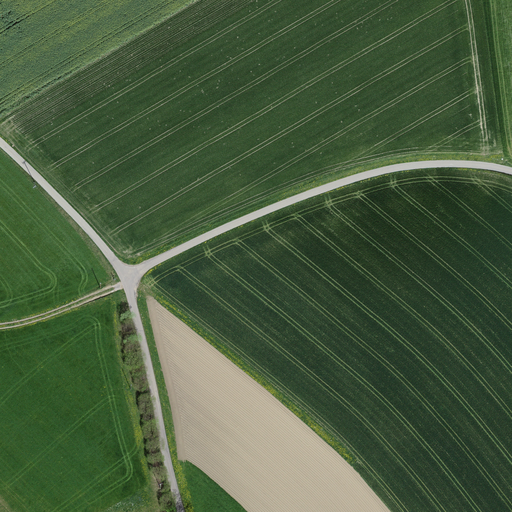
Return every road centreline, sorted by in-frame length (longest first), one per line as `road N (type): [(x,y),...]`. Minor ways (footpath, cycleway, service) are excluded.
road 1 (unclassified): [(511,171),(443,163),(376,171),(225,227),(125,276)]
road 2 (unclassified): [(180,511),(125,276)]
road 3 (unclassified): [(125,276),(0,141)]
road 4 (track): [(0,326),(128,283)]
